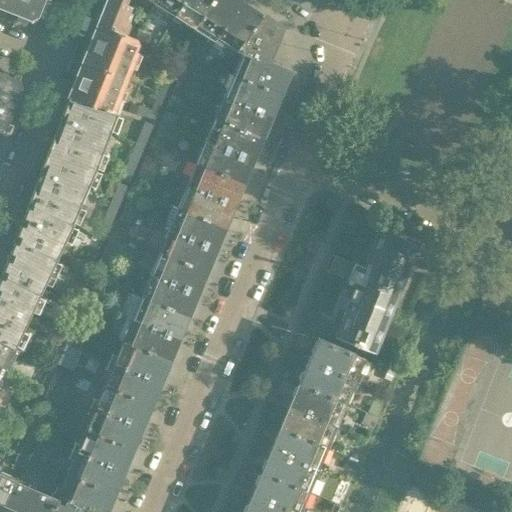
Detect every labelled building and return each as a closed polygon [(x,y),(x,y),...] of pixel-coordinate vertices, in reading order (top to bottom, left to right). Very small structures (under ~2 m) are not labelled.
[(0,0),(0,8),(17,15),(23,0),(0,0)] [(36,17),(42,0),(23,0),(17,15),(28,20),(36,17)] [(128,16),(132,7),(126,4),(127,0),(106,0),(96,26),(126,37),(130,25),(128,16)] [(173,19),(185,0),(157,0),(156,2),(168,10),(166,14),(173,19)] [(196,28),(214,0),(185,0),(173,19),(181,24),(184,21),(196,28)] [(215,46),(241,5),(233,0),(214,0),(196,28),(209,37),(206,41),(215,46)] [(240,53),(261,17),(241,5),(215,46),(223,52),(227,46),(240,53)] [(266,63),(279,30),(278,28),(261,17),(240,53),(266,63)] [(138,44),(138,42),(126,37),(96,26),(90,42),(134,60),(137,54),(135,53),(138,44)] [(127,79),(134,60),(90,42),(83,60),(127,79)] [(278,95),(287,73),(286,71),(266,63),(240,53),(230,76),(278,95)] [(119,98),(127,79),(83,60),(75,79),(119,98)] [(164,94),(173,74),(167,72),(159,92),(164,94)] [(0,133),(3,134),(20,87),(17,80),(0,73),(0,133)] [(268,118),(278,95),(230,76),(221,98),(268,118)] [(119,98),(75,79),(69,95),(67,99),(113,113),(115,108),(119,98)] [(138,106),(135,114),(148,118),(154,119),(164,94),(159,92),(151,111),(138,106)] [(259,140),(268,118),(221,98),(212,120),(259,140)] [(94,170),(108,132),(115,114),(67,99),(46,153),(94,170)] [(130,103),(127,112),(135,114),(138,106),(130,103)] [(167,141),(177,117),(164,111),(153,136),(167,141)] [(250,161),(259,140),(212,120),(203,142),(250,161)] [(143,145),(151,126),(143,123),(135,142),(143,145)] [(135,164),(143,145),(135,142),(127,161),(135,164)] [(241,184),(250,161),(203,142),(194,164),(241,184)] [(78,207),(93,172),(94,170),(46,153),(33,188),(78,207)] [(149,183),(158,160),(145,155),(135,178),(149,183)] [(127,183),(135,164),(127,161),(119,180),(127,183)] [(232,205),(241,184),(194,164),(185,186),(232,205)] [(119,201),(125,186),(118,183),(112,198),(119,201)] [(222,228),(232,205),(185,186),(176,209),(222,228)] [(39,293),(67,234),(71,224),(70,224),(78,207),(33,188),(1,273),(39,293)] [(112,216),(119,201),(112,198),(105,213),(112,216)] [(130,225),(138,205),(126,200),(117,220),(130,225)] [(213,250),(222,228),(176,209),(167,230),(213,250)] [(106,232),(112,216),(105,213),(99,228),(106,232)] [(371,353),(398,287),(417,241),(378,225),(361,266),(353,263),(345,282),(348,283),(348,282),(354,284),(346,303),(343,302),(340,307),(344,309),(333,337),(371,353)] [(204,272),(213,250),(167,230),(157,253),(204,272)] [(115,260),(119,251),(106,246),(102,255),(115,260)] [(195,294),(204,272),(157,253),(148,275),(195,294)] [(109,270),(113,261),(102,256),(98,265),(109,270)] [(22,328),(31,310),(39,293),(1,273),(0,275),(0,342),(16,350),(26,331),(22,328)] [(186,316),(195,294),(148,275),(139,298),(186,316)] [(72,311),(82,288),(73,284),(63,308),(72,311)] [(87,289),(83,299),(90,302),(94,292),(87,289)] [(176,339),(186,316),(139,298),(130,319),(176,339)] [(86,312),(90,302),(83,299),(79,309),(86,312)] [(167,360),(176,339),(130,319),(121,341),(167,360)] [(70,362),(80,334),(70,330),(60,358),(70,362)] [(353,381),(362,359),(316,339),(307,361),(353,381)] [(159,381),(167,360),(121,341),(112,362),(159,381)] [(16,350),(0,342),(0,366),(5,369),(16,350)] [(343,404),(353,381),(307,361),(297,385),(343,404)] [(149,403),(159,381),(112,362),(103,384),(149,403)] [(52,406),(61,383),(51,379),(41,402),(52,406)] [(140,425),(149,403),(103,384),(94,406),(140,425)] [(334,426),(343,404),(297,385),(288,407),(334,426)] [(375,417),(380,406),(372,403),(367,414),(375,417)] [(131,447),(140,425),(94,406),(85,428),(131,447)] [(325,448),(334,426),(288,407),(279,429),(325,448)] [(34,450),(45,423),(34,419),(24,446),(34,450)] [(122,468),(131,447),(85,428),(76,449),(122,468)] [(316,470),(325,448),(279,429),(270,451),(316,470)] [(113,492),(122,468),(76,449),(67,473),(113,492)] [(307,491),(316,470),(270,451),(261,472),(307,491)] [(38,464),(10,452),(6,462),(34,474),(38,464)] [(0,502),(2,503),(13,478),(0,472),(0,502)] [(293,511),(298,511),(307,491),(261,472),(251,494),(293,511)] [(99,511),(104,511),(113,492),(67,473),(58,495),(99,511)] [(23,511),(50,511),(56,499),(27,487),(28,484),(13,478),(2,503),(23,511)] [(293,511),(251,494),(243,511),(293,511)] [(99,511),(58,495),(56,499),(50,511),(99,511)]
